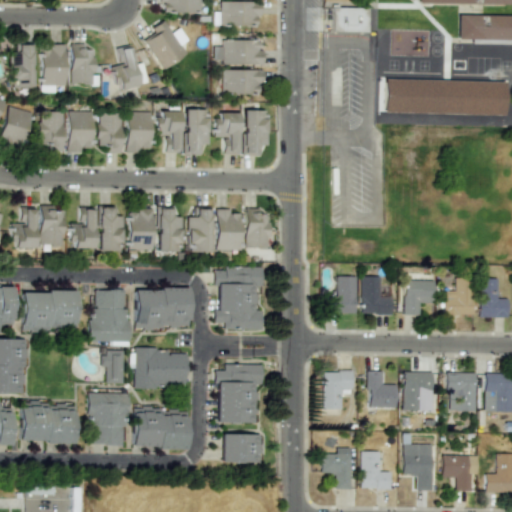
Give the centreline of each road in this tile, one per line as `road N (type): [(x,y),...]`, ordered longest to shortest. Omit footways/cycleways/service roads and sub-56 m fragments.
road 1 (residential): [(202,340),(202,298),(188,277),(0,274),(179,464),(198,452),(202,340)]
road 2 (residential): [(292,511),(292,0)]
road 3 (residential): [(511,345),(202,340)]
road 4 (residential): [(292,184),(0,174)]
road 5 (residential): [(125,0),(125,18),(0,17)]
